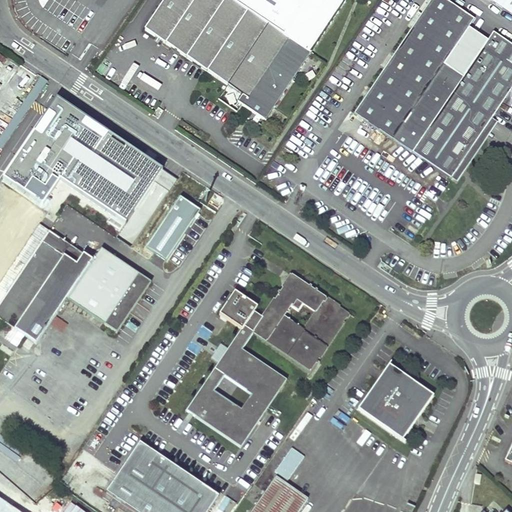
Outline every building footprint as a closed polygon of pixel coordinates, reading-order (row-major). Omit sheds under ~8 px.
[(236,102),(264,121),(344,1),(343,0),(163,0),(144,30),(241,95),(236,102)] [(430,0),(353,115),(457,184),(497,124),(492,120),(511,89),(511,46),(493,33),(487,42),(468,29),(474,20),(444,0),(430,0)] [(511,0),(489,0),(511,15),(511,0)] [(0,147),(3,150),(47,82),(41,78),(0,140),(0,147)] [(129,249),(176,181),(58,100),(3,180),(49,211),(46,215),(54,221),(65,205),(129,249)] [(201,211),(180,197),(145,249),(166,263),(201,211)] [(114,332),(149,282),(99,248),(90,261),(49,232),(0,302),(0,320),(4,324),(7,325),(21,335),(33,343),(64,298),(114,332)] [(216,366),(185,413),(240,450),(285,382),(241,352),(253,334),(309,372),(348,315),(291,277),(262,320),(253,314),(257,308),(233,293),(218,316),(240,331),(226,352),(220,348),(210,362),(216,366)] [(7,325),(4,324),(2,327),(2,337),(14,345),(21,335),(7,325)] [(435,393),(390,363),(359,408),(404,438),(435,393)] [(338,412),(334,416),(345,424),(348,419),(338,412)] [(51,429),(45,437),(56,445),(62,437),(51,429)] [(206,511),(219,492),(139,439),(106,489),(140,511),(206,511)] [(511,439),(503,458),(511,462),(511,439)] [(305,456),(292,447),(275,471),(288,480),(305,456)] [(297,511),(308,496),(276,474),(250,511),(297,511)]
